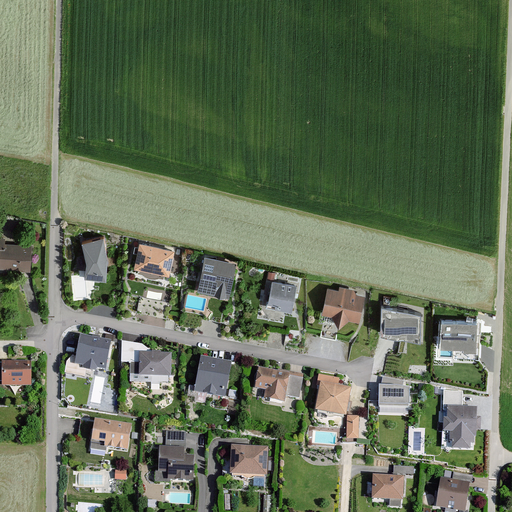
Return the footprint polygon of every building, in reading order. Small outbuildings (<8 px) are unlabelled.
[(6,239),(0,238),(0,255),(2,255),(1,269),(31,271),(32,245),(5,243),(6,239)] [(103,238),(84,243),(89,264),(87,276),(109,279),(110,264),(103,238)] [(176,251),(140,243),(134,271),(170,279),(176,251)] [(240,264),(202,256),(195,292),(232,300),(240,264)] [(300,288),(272,283),(267,306),(296,312),(300,288)] [(367,298),(329,291),(324,317),(362,324),(367,298)] [(426,313),(386,306),(381,332),(422,339),(426,313)] [(476,321),(441,320),(440,347),(463,348),(463,352),(476,352),(476,321)] [(113,345),(81,339),(76,367),(107,373),(113,345)] [(172,356),(142,356),(141,378),(171,379),(172,356)] [(233,368),(203,362),(196,394),(226,400),(233,368)] [(33,366),(3,366),(4,390),(34,390),(33,366)] [(305,378),(259,371),(256,392),(267,394),(266,400),(287,403),(287,398),(301,401),(305,378)] [(409,385),(379,384),(378,407),(409,407),(409,385)] [(353,391),(323,386),(318,414),(348,419),(353,391)] [(464,395),(442,394),(440,451),(475,452),(476,412),(463,412),(464,395)] [(360,422),(348,422),(349,441),(360,441),(360,422)] [(133,431),(94,425),(90,449),(130,456),(133,431)] [(197,452),(158,451),(158,488),(197,489),(197,452)] [(269,452),(231,451),(230,478),(268,480),(269,452)] [(391,479),(373,478),(373,503),(405,504),(405,480),(412,481),(412,470),(391,469),(391,479)] [(126,473),(114,472),(114,482),(126,482),(126,473)] [(454,483),(441,481),(437,511),(448,511),(468,511),(473,479),(455,477),(454,483)]
